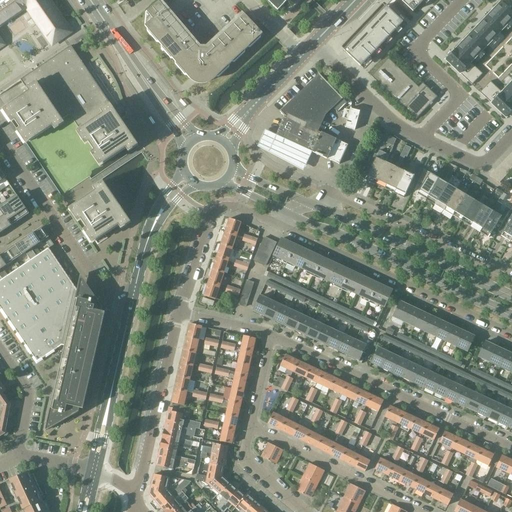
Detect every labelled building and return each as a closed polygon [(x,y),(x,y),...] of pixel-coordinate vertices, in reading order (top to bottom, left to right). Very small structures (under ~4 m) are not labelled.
[(0,0),(0,46),(3,45),(0,40),(0,24),(26,6),(52,44),(70,32),(48,0),(0,0)] [(266,0),(278,11),(287,0),(266,0)] [(400,0),(413,12),(423,0),(400,0)] [(511,0),(507,0),(503,5),(509,10),(511,6),(511,0)] [(146,13),(145,26),(147,29),(148,30),(150,29),(159,39),(157,41),(158,42),(161,45),(162,47),(164,45),(173,56),(171,57),(173,59),(175,61),(176,63),(178,62),(187,72),(185,74),(186,75),(189,78),(190,78),(193,81),(197,82),(201,83),(205,83),(209,81),(211,80),(212,79),(213,79),(216,77),(217,75),(216,74),(226,65),(227,66),(229,65),(232,62),(233,61),(232,59),(242,50),(243,51),(245,50),(247,47),(249,46),(248,44),(257,35),(259,37),(260,35),(262,34),(254,25),(252,23),(244,14),(241,17),(215,42),(206,49),(199,49),(191,40),(159,2),(150,9),(148,11),(146,13)] [(501,2),(485,18),(500,32),(511,19),(511,12),(509,10),(503,5),(501,2)] [(386,6),(343,50),(360,66),(403,22),(386,6)] [(485,18),(470,34),(485,47),(500,32),(485,18)] [(470,34),(456,49),(462,56),(470,63),(471,63),(485,47),(470,34)] [(28,92),(5,107),(29,141),(69,114),(102,164),(135,142),(70,46),(20,80),(24,86),(28,92)] [(456,49),(445,60),(452,67),(462,56),(456,49)] [(462,56),(452,67),(472,85),(482,74),(471,63),(470,63),(462,56)] [(371,76),(416,119),(437,97),(423,83),(419,87),(388,58),(371,76)] [(277,135),(312,151),(339,163),(338,164),(339,164),(348,145),(347,145),(317,132),(325,114),(332,108),(337,113),(347,104),(319,74),(318,75),(319,76),(281,111),(280,110),(280,111),(284,116),(285,116),(277,135)] [(490,81),(479,92),(499,111),(509,100),(501,93),(502,92),(490,81)] [(502,92),(501,93),(509,100),(511,103),(511,91),(507,87),(502,92)] [(511,103),(509,100),(499,111),(506,117),(511,110),(511,103)] [(355,130),(360,112),(350,109),(350,111),(344,109),(342,118),(347,120),(345,128),(355,130)] [(311,152),(264,130),(260,138),(256,147),(303,169),(307,161),(311,152)] [(375,184),(385,162),(376,158),(365,180),(366,180),(368,176),(372,178),(370,181),(375,183),(375,184)] [(389,190),(394,192),(404,171),(399,169),(403,160),(399,158),(395,167),(386,185),(391,187),(389,190)] [(511,164),(506,158),(502,163),(511,170),(511,168),(511,164)] [(395,167),(385,162),(375,184),(376,184),(381,186),(382,183),(386,185),(395,167)] [(502,163),(498,167),(507,175),(511,170),(502,163)] [(413,175),(404,171),(394,192),(394,193),(395,193),(400,195),(401,192),(405,194),(403,198),(404,198),(413,179),(417,181),(423,169),(422,169),(417,166),(413,175)] [(498,167),(494,171),(503,179),(507,175),(498,167)] [(426,199),(438,178),(423,169),(417,181),(419,181),(423,184),(417,194),(419,190),(423,193),(421,195),(426,198),(426,199)] [(499,182),(503,179),(494,171),(489,176),(499,182)] [(444,210),(456,189),(452,187),(456,179),(452,177),(447,184),(437,201),(441,203),(439,206),(444,209),(444,210)] [(447,184),(438,178),(426,199),(427,199),(431,201),(433,199),(437,201),(447,184)] [(121,208),(105,185),(72,207),(81,220),(89,214),(90,216),(82,221),(85,226),(93,221),(95,222),(86,228),(95,241),(128,219),(121,208)] [(459,185),(456,189),(444,210),(444,209),(449,212),(451,210),(455,212),(465,195),(468,190),(459,185)] [(6,201),(19,220),(29,214),(16,194),(6,201)] [(474,200),(465,195),(455,212),(459,214),(457,217),(462,220),(461,221),(474,200)] [(469,220),(472,223),(485,201),(487,199),(483,196),(479,203),(474,200),(461,221),(462,221),(462,220),(467,223),(469,220)] [(19,220),(6,201),(0,204),(0,210),(10,226),(19,220)] [(494,207),(485,201),(472,223),(476,225),(475,228),(479,231),(479,232),(492,211),(494,207)] [(10,226),(0,210),(0,229),(2,232),(10,226)] [(501,217),(492,211),(479,232),(480,232),(480,231),(485,234),(486,231),(490,234),(488,238),(501,217)] [(511,217),(509,222),(501,236),(504,232),(507,235),(506,237),(510,240),(511,237),(511,217)] [(229,219),(225,232),(236,236),(241,222),(229,219)] [(31,249),(44,239),(48,237),(41,227),(24,239),(31,249)] [(225,232),(221,244),(232,248),(236,236),(225,232)] [(242,241),(248,243),(251,237),(244,235),(242,241)] [(257,239),(251,237),(248,243),(255,245),(257,239)] [(265,252),(270,240),(264,237),(259,249),(265,252)] [(15,259),(31,249),(24,239),(7,250),(14,260),(15,259)] [(309,252),(293,244),(281,239),(273,255),(301,268),(309,252)] [(270,240),(265,252),(270,254),(276,243),(270,240)] [(221,244),(216,257),(228,261),(232,248),(221,244)] [(49,248),(20,267),(18,269),(0,281),(0,307),(37,362),(62,345),(64,346),(45,431),(78,412),(79,408),(83,409),(105,312),(101,312),(102,308),(80,276),(77,290),(70,281),(72,279),(70,275),(67,276),(49,248)] [(253,261),(259,263),(265,252),(259,249),(253,261)] [(0,269),(13,261),(14,260),(7,250),(0,255),(0,269)] [(265,252),(259,263),(265,266),(270,254),(265,252)] [(301,268),(315,275),(329,282),(337,265),(309,252),(301,268)] [(224,274),(228,261),(216,257),(212,270),(224,274)] [(234,267),(240,269),(242,263),(236,261),(234,267)] [(249,265),(242,263),(240,269),(247,271),(249,265)] [(365,278),(349,271),(337,265),(329,282),(358,295),(365,278)] [(212,270),(208,283),(219,286),(224,274),(212,270)] [(358,295),(372,301),(384,307),(392,291),(365,278),(358,295)] [(243,293),(249,295),(253,283),(247,281),(243,293)] [(215,299),(219,286),(208,283),(203,296),(215,299)] [(225,292),(232,294),(234,288),(227,286),(225,292)] [(240,290),(234,288),(232,294),(238,297),(240,290)] [(249,295),(243,293),(239,305),(245,307),(249,295)] [(253,310),(264,316),(271,301),(273,298),(267,295),(266,299),(260,296),(253,310)] [(214,301),(203,298),(201,302),(212,306),(214,301)] [(264,316),(275,320),(281,306),(271,301),(264,316)] [(404,322),(410,308),(400,303),(400,302),(393,317),(404,322)] [(285,325),(292,311),(281,306),(275,320),(285,325)] [(411,308),(410,308),(404,322),(414,327),(421,312),(412,308),(411,308)] [(285,325),(296,330),(302,316),(292,311),(285,325)] [(425,331),(431,317),(422,313),(421,312),(414,327),(425,331)] [(306,335),(313,321),(302,316),(296,330),(306,335)] [(432,318),(431,317),(425,331),(435,336),(442,322),(433,318),(432,318)] [(306,335),(317,340),(323,326),(313,321),(306,335)] [(443,323),(442,322),(435,336),(446,341),(453,327),(443,323),(443,322),(443,323)] [(190,324),(187,337),(199,340),(202,326),(190,324)] [(327,345),(334,331),(323,326),(317,340),(327,345)] [(463,332),(453,327),(446,341),(456,346),(463,332)] [(327,345),(338,350),(344,336),(334,331),(327,345)] [(468,352),(474,337),(464,333),(465,333),(464,332),(464,333),(463,332),(456,346),(468,352)] [(252,352),(255,339),(256,339),(244,336),(241,349),(241,350),(252,352)] [(338,350),(348,355),(355,341),(344,336),(338,350)] [(199,340),(187,337),(184,350),(196,353),(199,340)] [(204,345),(211,346),(212,339),(205,338),(204,345)] [(212,339),(211,346),(217,348),(219,341),(212,339)] [(348,355),(359,360),(366,346),(355,341),(348,355)] [(221,349),(227,350),(229,343),(222,342),(221,349)] [(490,362),(496,348),(486,343),(485,342),(479,356),(490,362)] [(234,351),(235,348),(236,345),(229,343),(227,350),(234,351)] [(250,365),(252,352),(241,350),(241,349),(235,348),(234,351),(234,355),(239,356),(238,363),(250,365)] [(371,363),(382,368),(389,354),(378,348),(371,363)] [(490,362),(500,367),(507,353),(497,348),(496,348),(490,362)] [(184,350),(181,363),(193,366),(196,353),(184,350)] [(511,372),(511,368),(511,355),(508,353),(507,353),(500,367),(511,372)] [(393,373),(400,359),(389,354),(382,368),(393,373)] [(293,372),(298,361),(285,355),(280,366),(293,372)] [(393,373),(403,378),(410,364),(400,359),(393,373)] [(310,367),(298,361),(293,372),(305,378),(310,367)] [(178,376),(190,379),(193,366),(181,363),(178,376)] [(247,378),(250,365),(238,363),(236,371),(230,370),(229,374),(247,378)] [(198,371),(204,373),(206,366),(199,364),(198,371)] [(414,383),(421,368),(410,364),(403,378),(414,383)] [(213,367),(206,366),(204,373),(211,374),(213,367)] [(322,372),(310,367),(305,378),(317,383),(322,372)] [(228,378),(229,374),(230,370),(222,368),(221,376),(228,378)] [(414,383),(424,388),(431,373),(421,368),(414,383)] [(329,389),(334,378),(322,372),(317,383),(329,389)] [(435,393),(442,378),(431,373),(424,388),(435,393)] [(244,391),(247,378),(229,374),(228,378),(234,379),(232,389),(244,391)] [(178,376),(175,389),(187,392),(190,379),(178,376)] [(278,376),(276,386),(280,388),(284,379),(278,376)] [(284,383),(290,385),(293,379),(287,376),(284,383)] [(6,378),(0,382),(0,393),(2,393),(5,391),(2,386),(4,385),(8,381),(6,378)] [(346,384),(334,378),(329,389),(341,395),(346,384)] [(435,393),(445,398),(452,383),(442,378),(435,393)] [(287,392),(290,385),(284,383),(281,389),(287,392)] [(445,398),(456,402),(463,388),(452,383),(445,398)] [(353,400),(358,389),(346,384),(341,395),(353,400)] [(308,394),(315,397),(318,391),(311,388),(308,394)] [(456,402),(467,407),(473,393),(463,388),(456,402)] [(172,403),(174,403),(184,406),(187,392),(175,389),(172,403)] [(241,404),(244,391),(232,389),(229,402),(241,404)] [(371,395),(358,389),(353,400),(365,406),(371,395)] [(192,397),(199,399),(200,392),(194,390),(192,397)] [(200,392),(199,399),(206,400),(207,393),(200,392)] [(0,429),(3,426),(6,426),(8,411),(5,411),(3,401),(6,399),(2,393),(0,393),(0,429)] [(467,407),(477,412),(484,398),(473,393),(467,407)] [(210,394),(209,401),(215,403),(217,396),(210,394)] [(312,403),(315,397),(308,394),(305,400),(312,403)] [(371,395),(365,406),(378,412),(383,401),(371,395)] [(223,397),(217,396),(215,403),(222,404),(223,400),(223,397)] [(293,398),(290,404),(295,407),(298,401),(293,398)] [(477,412),(488,417),(494,403),(484,398),(477,412)] [(332,405),(339,409),(342,402),(335,399),(332,405)] [(238,417),(241,404),(229,402),(223,400),(222,404),(222,406),(228,408),(226,415),(238,417)] [(498,422),(505,408),(494,403),(488,417),(498,422)] [(295,407),(290,404),(286,410),(292,413),(295,407)] [(336,415),(339,409),(332,405),(329,412),(336,415)] [(390,406),(385,417),(397,423),(402,412),(390,406)] [(165,422),(195,429),(199,429),(201,423),(182,419),(183,414),(175,412),(176,409),(174,407),(172,407),(169,408),(168,412),(166,413),(166,415),(167,417),(165,422)] [(498,422),(509,427),(511,419),(511,411),(505,408),(498,422)] [(317,409),(314,415),(320,418),(323,412),(317,409)] [(360,410),(357,417),(363,420),(366,413),(360,410)] [(414,418),(402,412),(397,423),(403,426),(401,430),(407,433),(409,429),(414,418)] [(280,430),(286,419),(273,413),(268,424),(280,430)] [(235,431),(238,417),(226,415),(223,428),(235,431)] [(320,418),(314,415),(311,422),(317,425),(320,418)] [(360,426),(363,420),(357,417),(354,423),(360,426)] [(409,429),(421,435),(426,423),(414,418),(409,429)] [(211,428),(212,421),(205,419),(204,427),(211,428)] [(280,430),(292,436),(298,425),(286,419),(280,430)] [(341,420),(338,427),(345,430),(348,423),(341,420)] [(219,422),(212,421),(211,428),(217,430),(219,422)] [(193,437),(195,429),(165,422),(165,424),(164,425),(163,428),(164,429),(163,430),(181,434),(193,437)] [(439,429),(426,423),(421,435),(434,440),(439,429)] [(292,436),(304,442),(310,431),(298,425),(292,436)] [(392,425),(389,432),(395,435),(399,428),(395,427),(392,425)] [(335,433),(342,436),(345,430),(338,427),(335,433)] [(235,431),(223,428),(220,441),(232,444),(235,431)] [(161,439),(198,448),(199,444),(180,439),(181,434),(163,430),(163,431),(162,432),(161,435),(162,436),(161,439)] [(304,442),(316,448),(322,437),(310,431),(304,442)] [(365,431),(362,438),(369,441),(372,435),(365,431)] [(393,441),(395,435),(389,432),(386,438),(393,441)] [(439,443),(452,449),(457,438),(444,432),(439,443)] [(316,448),(328,454),(334,443),(322,437),(316,448)] [(416,437),(413,443),(420,446),(423,440),(416,437)] [(366,448),(369,441),(362,438),(359,444),(366,448)] [(469,443),(457,438),(452,449),(464,454),(469,443)] [(197,452),(198,448),(161,439),(161,442),(160,443),(159,446),(160,447),(159,448),(177,452),(178,447),(197,452)] [(261,457),(276,464),(274,463),(276,458),(278,459),(282,451),(283,451),(268,443),(268,444),(264,453),(263,453),(265,454),(263,457),(261,457)] [(328,454),(340,460),(346,449),(334,443),(328,454)] [(410,450),(417,453),(420,446),(413,443),(410,450)] [(471,463),(468,469),(474,472),(477,466),(474,464),(476,460),(481,449),(469,443),(464,454),(470,457),(468,461),(471,463)] [(207,453),(211,454),(226,457),(228,447),(214,444),(213,448),(203,446),(201,459),(206,460),(207,453)] [(395,453),(401,456),(404,450),(398,447),(395,453)] [(189,464),(190,460),(176,456),(177,452),(159,448),(159,449),(158,449),(157,452),(158,453),(157,457),(189,464)] [(340,460),(352,466),(358,455),(346,449),(340,460)] [(494,455),(481,449),(476,460),(488,466),(494,455)] [(447,451),(444,458),(450,461),(453,454),(447,451)] [(401,456),(395,453),(392,459),(398,462),(401,456)] [(224,467),(226,457),(211,454),(209,464),(224,467)] [(358,455),(352,466),(365,472),(370,461),(358,455)] [(511,461),(502,456),(501,458),(496,468),(509,474),(511,467),(511,461)] [(194,465),(189,464),(157,457),(157,459),(156,460),(155,463),(156,464),(155,465),(173,469),(174,465),(193,469),(194,465)] [(422,458),(419,464),(425,468),(428,461),(422,458)] [(448,467),(450,461),(444,458),(441,464),(448,467)] [(375,469),(387,476),(393,465),(380,459),(375,469)] [(222,477),(224,467),(209,464),(207,477),(197,475),(195,483),(197,486),(222,477)] [(303,477),(318,485),(318,484),(316,483),(318,479),(319,479),(323,472),(324,472),(324,471),(309,464),(310,465),(305,474),(305,473),(304,474),(306,475),(304,478),(303,477)] [(425,468),(419,464),(416,471),(422,474),(425,468)] [(399,482),(405,471),(393,465),(387,476),(399,482)] [(446,469),(443,475),(450,479),(453,473),(446,469)] [(474,472),(468,469),(465,475),(472,478),(474,472)] [(28,471),(9,480),(22,510),(23,509),(24,511),(43,511),(39,502),(41,501),(38,494),(41,493),(34,477),(31,478),(28,471)] [(399,482),(411,488),(417,477),(405,471),(399,482)] [(154,500),(172,485),(168,481),(169,478),(153,474),(152,480),(151,481),(150,484),(151,485),(149,493),(150,495),(154,500)] [(447,485),(450,479),(443,475),(440,482),(447,485)] [(222,477),(197,486),(201,490),(205,487),(208,484),(220,494),(229,483),(222,477)] [(317,485),(318,485),(303,477),(302,478),(303,478),(299,487),(298,487),(299,488),(298,491),(296,490),(296,491),(311,498),(309,497),(311,492),(313,493),(317,485)] [(423,494),(429,483),(417,477),(411,488),(423,494)] [(488,486),(500,492),(504,485),(491,479),(488,486)] [(161,508),(181,491),(185,488),(191,482),(184,480),(177,487),(178,488),(171,494),(167,490),(173,485),(172,485),(154,500),(155,501),(155,503),(157,505),(159,505),(161,508)] [(220,510),(237,490),(229,483),(220,494),(223,497),(219,502),(220,503),(217,507),(220,510)] [(423,494),(435,500),(441,489),(429,483),(423,494)] [(344,498),(358,505),(359,505),(357,504),(359,499),(361,500),(365,492),(350,484),(350,485),(351,485),(346,494),(345,494),(347,495),(345,498),(344,498)] [(489,498),(492,492),(478,485),(475,491),(480,493),(489,498)] [(500,492),(506,495),(509,488),(504,485),(500,492)] [(441,489),(435,500),(448,506),(453,495),(441,489)] [(245,496),(237,490),(220,510),(222,511),(224,511),(227,509),(228,510),(232,505),(235,508),(245,497),(245,496)] [(173,511),(181,506),(188,499),(181,491),(161,508),(163,511),(173,511)] [(497,503),(500,496),(495,493),(491,500),(497,503)] [(244,511),(245,511),(254,501),(246,494),(245,496),(245,497),(235,508),(238,511),(240,509),(244,511)] [(337,511),(339,511),(354,511),(358,505),(344,498),(340,507),(339,507),(339,508),(340,508),(339,511),(337,511)] [(511,502),(506,499),(502,506),(509,509),(511,502)] [(204,500),(195,507),(198,511),(207,503),(204,500)] [(258,511),(262,508),(254,501),(245,511),(258,511)] [(455,511),(470,511),(473,507),(461,501),(455,511)] [(189,511),(195,507),(192,503),(184,510),(181,506),(173,511),(189,511)]
